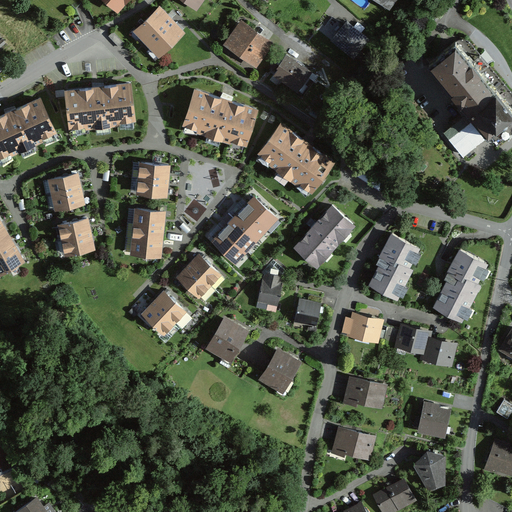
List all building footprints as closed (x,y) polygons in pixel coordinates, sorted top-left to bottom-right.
[(125,0),(107,0),(118,9),(125,0)] [(202,0),(184,0),(197,8),(202,0)] [(185,29),(159,2),(129,30),(137,40),(141,36),(149,44),(149,45),(145,48),(154,58),(185,29)] [(274,39),(241,15),(223,41),(256,64),(274,39)] [(324,26),(334,33),(330,38),(353,56),(370,34),(347,16),(342,22),(333,15),(324,26)] [(125,42),(113,30),(108,34),(120,47),(125,42)] [(511,90),(471,40),(469,39),(468,38),(466,38),(465,37),(463,37),(462,38),(458,34),(447,43),(431,56),(454,85),(453,86),(463,98),(464,97),(472,107),(446,129),(466,154),(489,135),(498,145),(511,134),(511,90)] [(297,89),(298,87),(303,91),(308,84),(303,80),(312,67),(286,49),(276,62),(278,64),(273,71),(297,89)] [(111,129),(110,123),(120,122),(120,124),(134,125),(133,117),(136,117),(131,78),(64,86),(64,89),(65,96),(69,125),(72,125),(73,132),(86,128),(86,126),(95,125),(96,131),(111,129)] [(229,142),(241,148),(243,142),(246,143),(259,106),(194,84),(182,121),(185,122),(183,129),(197,131),(197,129),(207,133),(205,137),(219,142),(220,137),(230,140),(229,142)] [(12,154),(11,153),(21,148),(23,152),(35,147),(34,143),(44,138),(45,139),(57,136),(54,130),(57,129),(41,93),(0,111),(0,159),(1,161),(12,154)] [(265,119),(268,112),(263,109),(260,117),(265,119)] [(277,116),(271,113),(268,120),(273,123),(277,116)] [(268,163),(269,162),(277,168),(273,173),(284,181),(288,176),(297,182),(296,183),(306,193),(309,188),(312,190),(335,157),(281,118),(257,150),(260,152),(256,157),(268,163)] [(139,160),(133,160),(132,174),(169,178),(171,162),(139,159),(139,160)] [(46,193),(82,185),(78,169),(47,176),(48,178),(43,179),(46,193)] [(169,178),(132,174),(130,189),(136,189),(136,191),(168,194),(169,178)] [(82,185),(46,193),(49,206),(54,205),(54,207),(85,201),(82,185)] [(268,226),(278,214),(254,191),(243,203),(268,226)] [(24,197),(18,199),(20,209),(26,207),(24,197)] [(320,266),(359,222),(335,201),(295,244),(320,266)] [(257,237),(268,226),(243,203),(232,215),(257,237)] [(134,207),(128,206),(127,220),(165,224),(166,208),(134,205),(134,207)] [(56,237),(92,229),(88,213),(57,220),(58,223),(53,224),(56,237)] [(246,249),(257,237),(232,215),(221,226),(246,249)] [(165,224),(127,220),(126,235),(163,239),(165,224)] [(187,232),(191,228),(183,221),(179,225),(187,232)] [(236,261),(246,249),(221,226),(211,238),(236,261)] [(92,229),(56,237),(59,251),(64,250),(64,252),(95,245),(92,229)] [(420,244),(391,229),(375,259),(379,261),(368,282),(397,297),(400,292),(403,294),(408,284),(405,282),(413,266),(410,265),(413,259),(416,261),(421,250),(418,249),(420,244)] [(0,254),(15,246),(8,233),(0,238),(0,254)] [(124,249),(130,250),(130,252),(162,255),(163,239),(126,235),(124,249)] [(481,275),(484,276),(489,266),(486,265),(489,260),(459,245),(443,275),(447,277),(433,303),(462,319),(464,314),(468,316),(473,306),(470,304),(482,281),(478,279),(481,275)] [(22,259),(15,246),(0,254),(0,272),(9,267),(11,267),(15,265),(15,263),(22,259)] [(225,277),(220,273),(222,271),(199,250),(187,262),(215,288),(225,277)] [(199,296),(200,294),(206,299),(216,289),(215,288),(187,262),(176,274),(199,296)] [(269,300),(279,302),(284,279),(288,274),(275,263),(269,269),(265,269),(258,304),(267,305),(269,300)] [(164,286),(152,299),(181,326),(191,315),(186,310),(187,308),(164,286)] [(322,302),(321,301),(322,296),(309,293),(308,299),(300,297),(295,320),(317,325),(322,302)] [(141,311),(163,331),(158,336),(166,342),(181,326),(152,299),(141,311)] [(350,315),(345,314),(342,330),(347,331),(346,334),(378,341),(383,316),(352,309),(350,315)] [(232,360),(251,327),(226,312),(207,345),(232,360)] [(431,334),(433,328),(400,321),(395,345),(421,351),(424,352),(428,333),(431,334)] [(511,354),(511,323),(498,345),(511,354)] [(421,351),(419,357),(451,365),(457,340),(431,334),(428,333),(424,352),(421,351)] [(303,359),(278,344),(259,377),(284,391),(303,359)] [(387,382),(349,373),(342,401),(356,404),(357,401),(382,407),(387,382)] [(511,408),(511,401),(504,397),(497,409),(508,416),(511,408)] [(419,429),(447,435),(454,406),(441,403),(442,401),(426,398),(419,429)] [(376,433),(338,423),(331,451),(344,454),(345,451),(370,458),(376,433)] [(511,474),(511,444),(509,443),(510,441),(495,436),(484,467),(492,470),(493,467),(511,474)] [(446,485),(445,453),(426,447),(412,461),(429,490),(446,485)] [(58,491),(66,481),(54,473),(46,482),(58,491)] [(391,511),(416,498),(404,475),(372,492),(383,511),(391,511)] [(43,504),(36,495),(12,511),(57,511),(49,500),(43,504)] [(368,511),(361,498),(336,511),(368,511)]
